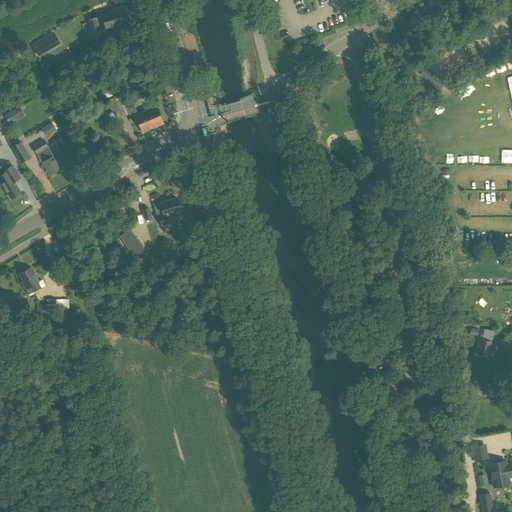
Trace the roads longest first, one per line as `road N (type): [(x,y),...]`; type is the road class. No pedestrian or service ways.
road 1 (secondary): [(310,511),(197,120)]
road 2 (tertiary): [(418,368),(400,317),(404,239),(348,39)]
road 3 (tertiary): [(0,242),(197,120)]
road 4 (unclassified): [(391,511),(405,470),(388,401),(418,368)]
road 5 (secondary): [(197,120),(162,0)]
